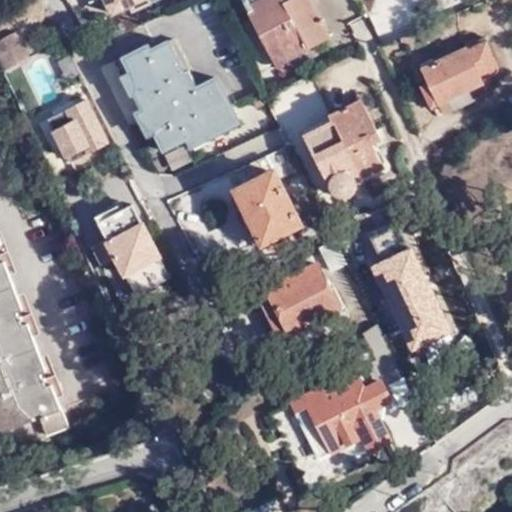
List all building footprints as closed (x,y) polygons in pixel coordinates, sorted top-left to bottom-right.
[(90,0),(91,2),(96,0),(106,0),(113,13),(130,6),(132,11),(151,3),(149,0),(90,0)] [(230,0),(213,0),(223,15),(235,8),(230,0)] [(270,0),(271,1),(254,9),(276,59),(307,45),(309,47),(332,37),(315,0),(297,0),(290,4),(288,0),(270,0)] [(14,30),(0,37),(0,52),(8,67),(29,55),(14,30)] [(142,84),(138,86),(165,146),(184,137),(203,128),(207,137),(240,122),(219,76),(200,85),(177,35),(155,45),(153,41),(128,53),(142,84)] [(433,109),(448,101),(485,85),(482,76),(499,68),(488,44),(471,52),(469,49),(450,58),(449,55),(423,66),(431,84),(423,87),(433,109)] [(307,45),(276,59),(278,65),(309,50),(309,47),(307,45)] [(63,49),(32,73),(50,96),(81,72),(63,49)] [(485,85),(448,101),(453,112),(490,95),(485,85)] [(53,114),(39,121),(61,166),(109,143),(87,94),(52,110),(53,114)] [(358,177),(362,176),(382,165),(372,144),(380,139),(362,100),(331,114),(334,120),(306,133),(334,191),(337,193),(341,195),(345,195),(349,194),(352,193),(356,190),(358,186),(358,182),(358,177)] [(203,128),(184,137),(188,147),(207,137),(203,128)] [(164,152),(171,168),(190,161),(183,145),(164,152)] [(303,222),(270,152),(251,161),(258,177),(237,187),(245,204),(255,225),(263,241),(268,239),(272,246),(290,237),(286,230),(303,222)] [(115,194),(91,206),(98,221),(122,210),(115,194)] [(243,231),(255,225),(245,204),(232,210),(243,231)] [(132,271),(142,290),(168,278),(132,205),(122,210),(98,221),(106,239),(91,246),(100,266),(117,259),(125,274),(127,272),(132,271)] [(397,221),(370,233),(383,260),(373,265),(413,347),(451,329),(449,326),(454,324),(457,317),(452,307),(442,311),(411,248),(410,248),(397,221)] [(333,269),(348,262),(337,241),(336,238),(321,245),(333,269)] [(0,405),(10,431),(43,419),(51,438),(72,430),(0,240),(0,405)] [(317,263),(254,295),(277,341),(344,305),(335,286),(330,287),(317,263)] [(132,271),(127,272),(137,293),(142,290),(132,271)] [(394,354),(378,361),(385,376),(390,385),(406,378),(394,354)] [(364,369),(371,383),(377,380),(385,376),(378,361),(364,369)] [(390,439),(383,425),(375,408),(387,402),(377,380),(371,383),(364,386),(355,369),(293,399),(305,421),(310,431),(322,455),(335,449),(364,434),(371,448),(390,439)] [(0,427),(2,434),(10,431),(0,405),(0,427)]
